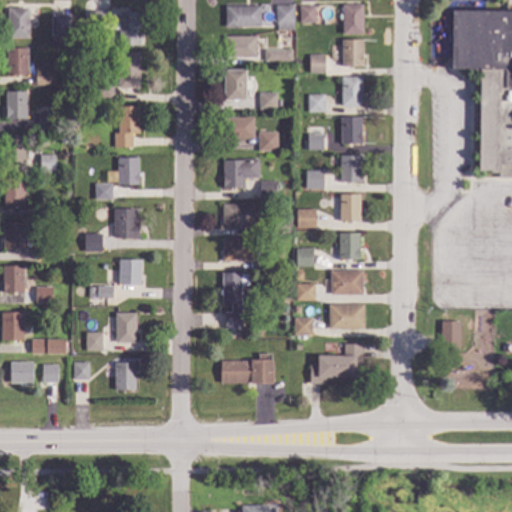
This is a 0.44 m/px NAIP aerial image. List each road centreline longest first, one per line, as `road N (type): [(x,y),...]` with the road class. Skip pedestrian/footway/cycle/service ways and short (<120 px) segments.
road 1 (residential): [(184,0),(175,184),(180,511)]
road 2 (residential): [(403,68),(401,453)]
road 3 (tertiary): [(179,441),(245,450),(511,452)]
road 4 (tertiary): [(511,422),(179,441)]
road 5 (tertiary): [(0,443),(179,441)]
